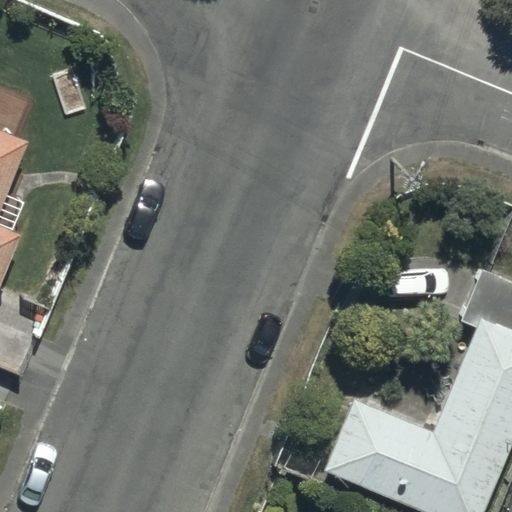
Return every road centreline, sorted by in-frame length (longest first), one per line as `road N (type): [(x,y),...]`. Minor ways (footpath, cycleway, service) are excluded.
road 1 (residential): [(105,511),(313,11)]
road 2 (residential): [(313,11),(511,93)]
